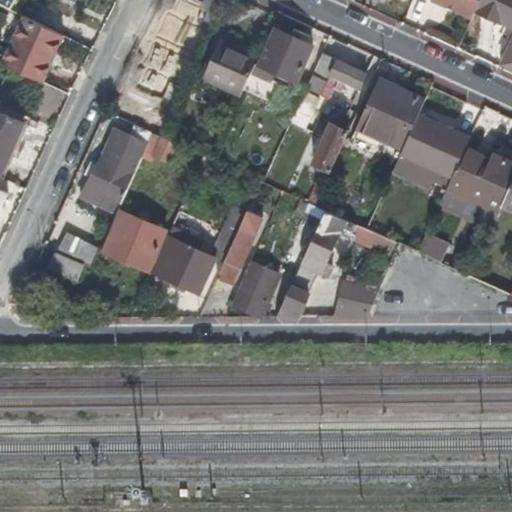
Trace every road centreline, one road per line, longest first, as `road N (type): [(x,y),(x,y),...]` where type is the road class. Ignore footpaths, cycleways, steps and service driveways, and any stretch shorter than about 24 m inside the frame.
road 1 (residential): [(0,302),(141,0)]
road 2 (residential): [(511,96),(296,0)]
